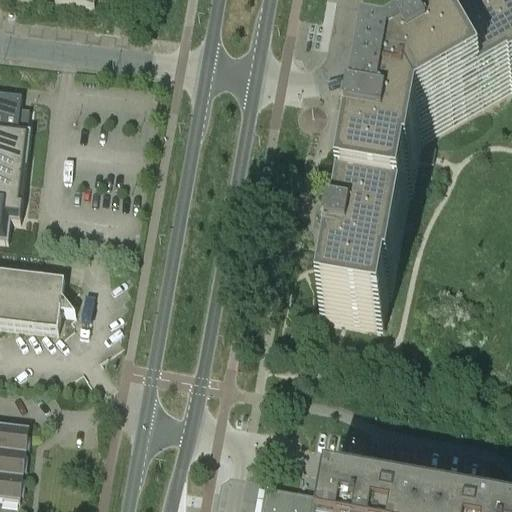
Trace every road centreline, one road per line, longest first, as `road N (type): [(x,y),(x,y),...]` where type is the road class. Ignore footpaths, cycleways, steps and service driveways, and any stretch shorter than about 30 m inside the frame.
road 1 (tertiary): [(205,76),(130,511)]
road 2 (tertiary): [(172,511),(254,85)]
road 3 (residential): [(205,76),(0,50)]
